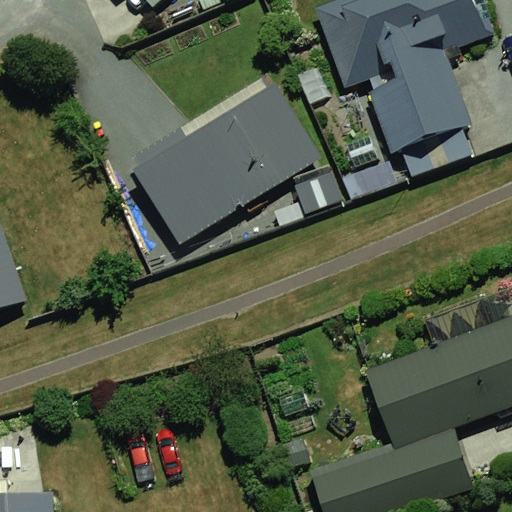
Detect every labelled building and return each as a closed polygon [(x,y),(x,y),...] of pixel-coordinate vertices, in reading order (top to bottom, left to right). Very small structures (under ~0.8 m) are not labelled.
[(136,0),(150,16),(168,0),(136,0)] [(466,0),(353,0),(303,17),(326,88),(351,80),(376,157),(458,131),(430,44),(476,28),(466,0)] [(267,79),(126,157),(173,240),(313,161),(267,79)] [(379,452),(302,478),(313,511),(358,511),(474,473),(457,424),(511,405),(511,316),(351,370),(379,452)] [(44,511),(44,483),(0,485),(0,511),(44,511)]
